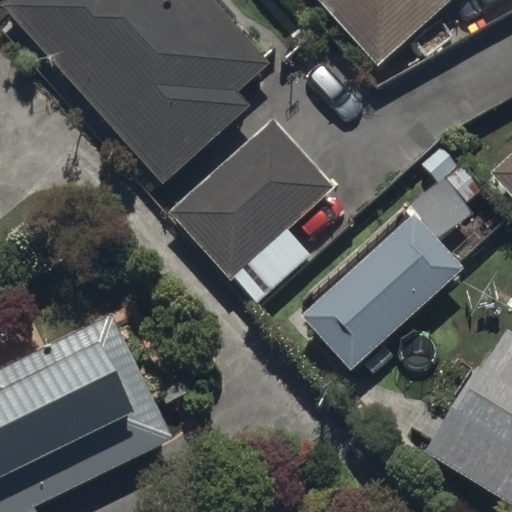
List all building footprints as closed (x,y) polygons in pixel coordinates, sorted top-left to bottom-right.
[(12,0),(2,10),(165,188),(249,110),(238,98),(270,69),(207,0),(12,0)] [(456,0),(310,0),(376,73),(456,0)] [(337,192),(271,121),(169,215),(256,310),(310,260),(289,236),(337,192)] [(511,161),(480,191),(511,226),(511,161)] [(302,323),(351,377),(469,272),(419,215),(412,221),(402,210),(301,299),(313,313),(302,323)] [(35,511),(174,447),(115,321),(0,375),(0,511),(35,511)] [(511,511),(511,340),(499,333),(425,462),(511,511)]
